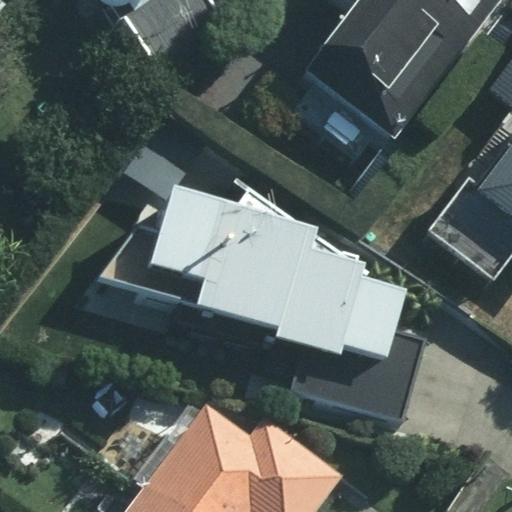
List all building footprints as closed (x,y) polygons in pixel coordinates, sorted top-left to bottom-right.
[(150,0),(86,0),(108,30),(150,0)] [(299,0),(332,24),(284,87),(377,156),(490,6),(482,0),(299,0)] [(511,50),(477,97),(511,124),(511,146),(458,216),(511,257),(511,50)] [(375,321),(331,309),(333,301),(281,286),(287,263),(140,222),(118,299),(171,313),(165,336),(285,369),(276,405),(386,435),(408,358),(368,347),(375,321)] [(232,451),(191,422),(126,511),(312,511),(331,487),(248,429),(232,451)]
